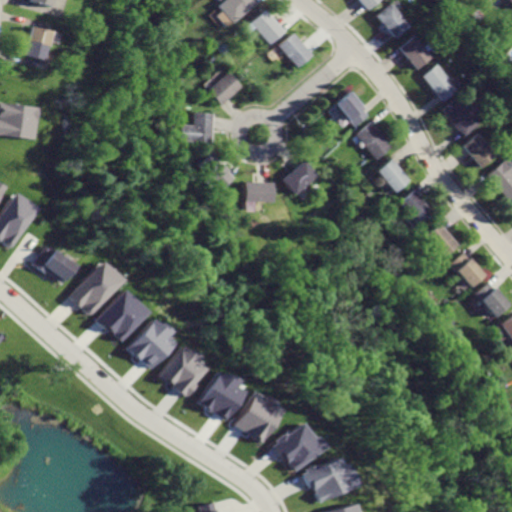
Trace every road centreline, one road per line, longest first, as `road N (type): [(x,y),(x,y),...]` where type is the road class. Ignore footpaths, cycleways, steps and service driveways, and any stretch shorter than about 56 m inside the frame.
road 1 (residential): [(0,291),(134,414),(237,478),(263,511)]
road 2 (residential): [(298,0),(349,42),(395,97),(436,167),(511,260)]
road 3 (residential): [(353,48),(270,117),(243,116),(239,132),(251,147),(267,141),(270,117)]
